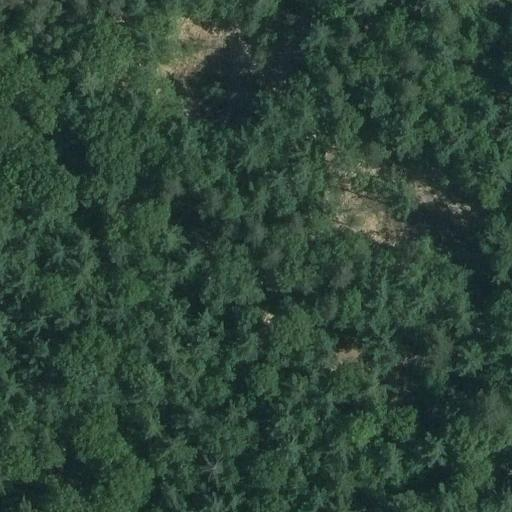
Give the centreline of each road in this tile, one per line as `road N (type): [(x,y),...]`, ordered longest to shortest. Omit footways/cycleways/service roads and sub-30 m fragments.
road 1 (track): [(511,488),(326,338),(0,105)]
road 2 (track): [(511,450),(473,455),(397,511)]
